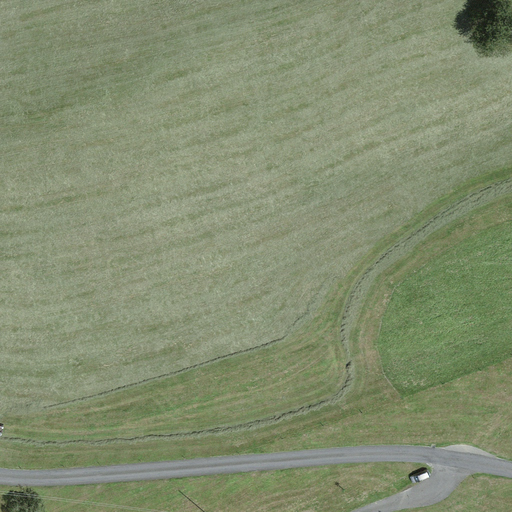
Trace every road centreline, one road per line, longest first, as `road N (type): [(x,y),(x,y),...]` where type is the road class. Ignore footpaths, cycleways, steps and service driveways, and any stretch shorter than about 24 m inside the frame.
road 1 (unclassified): [(0,469),(68,473),(346,448),(511,463)]
road 2 (unknown): [(452,454),(429,493),(309,511)]
